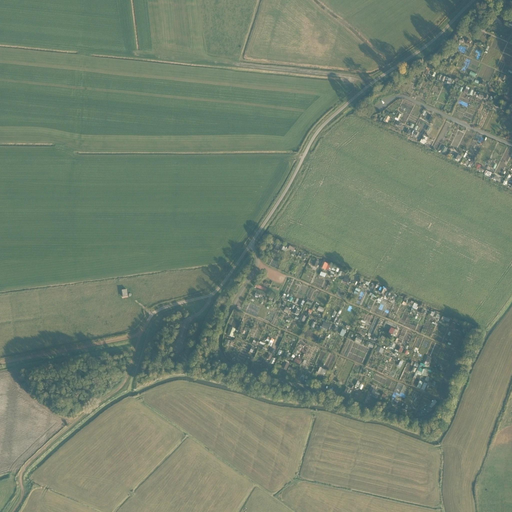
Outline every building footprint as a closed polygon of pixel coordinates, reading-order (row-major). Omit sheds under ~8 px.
[(497,16),(494,21),(503,25),(506,18),(503,17),(503,18),(497,16)] [(242,310),(259,317),(263,305),(247,299),(242,310)] [(230,328),(227,335),(232,337),(234,338),(235,335),(233,334),(235,330),(230,328)] [(284,362),(281,368),(286,371),(289,364),(284,362)] [(418,373),(428,375),(426,381),(430,382),(431,378),(428,377),(430,371),(419,368),(418,373)]
